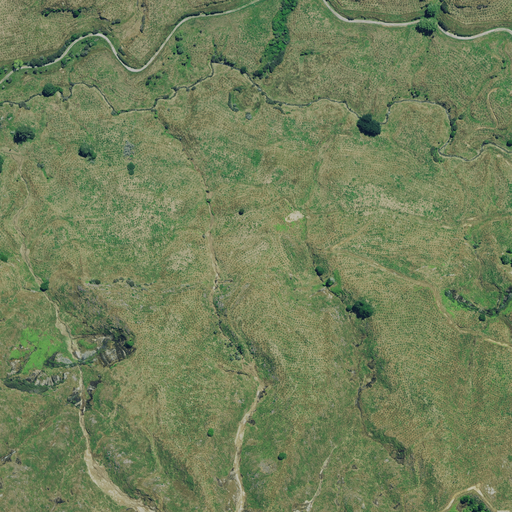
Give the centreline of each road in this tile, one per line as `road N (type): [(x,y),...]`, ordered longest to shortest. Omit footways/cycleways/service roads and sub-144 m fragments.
road 1 (unclassified): [(252,0),(177,22),(139,66),(129,68),(99,36),(0,81)]
road 2 (unclassified): [(511,33),(468,40),(426,18),(373,28),(334,17),(320,0)]
